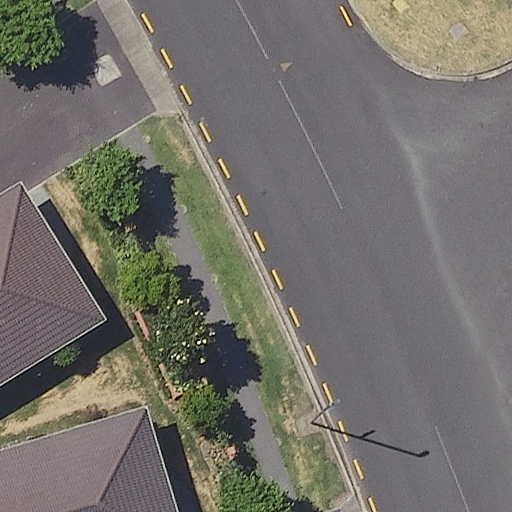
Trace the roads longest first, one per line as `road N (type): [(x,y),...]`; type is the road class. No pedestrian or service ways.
road 1 (residential): [(211,0),(407,351)]
road 2 (residential): [(407,351),(449,511)]
road 3 (residential): [(407,351),(511,237)]
